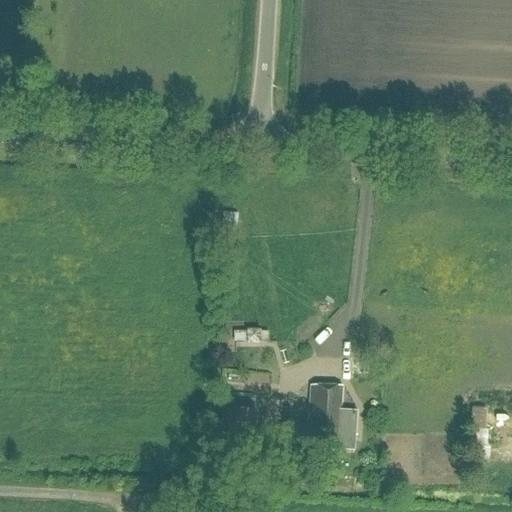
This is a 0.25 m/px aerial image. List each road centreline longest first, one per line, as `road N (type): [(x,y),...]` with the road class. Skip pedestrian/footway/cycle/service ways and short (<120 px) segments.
road 1 (tertiary): [(259,149),(0,136)]
road 2 (tertiary): [(511,161),(259,149)]
road 3 (unknown): [(370,154),(360,294),(343,349)]
road 4 (unclassified): [(259,149),(267,0)]
